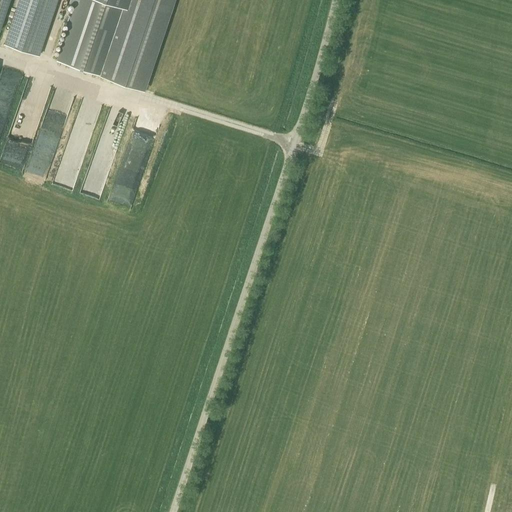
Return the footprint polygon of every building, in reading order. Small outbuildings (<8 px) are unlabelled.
[(0,0),(0,30),(10,0),(0,0)] [(38,56),(56,0),(19,0),(5,44),(38,56)] [(144,91),(175,0),(77,0),(56,61),(144,91)] [(61,103),(70,107),(74,97),(66,93),(61,103)] [(38,172),(47,175),(55,153),(45,150),(38,172)] [(88,194),(96,194),(96,165),(88,165),(88,194)]
